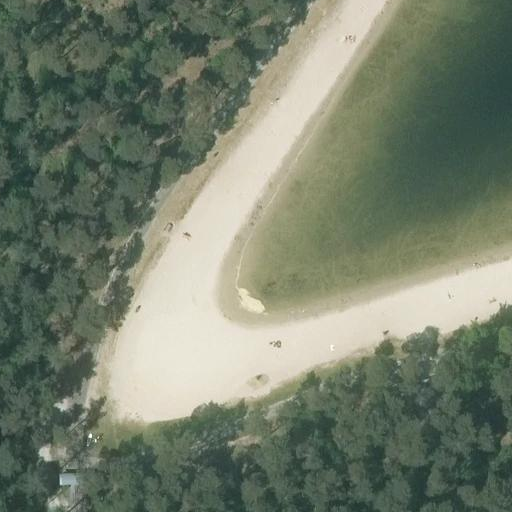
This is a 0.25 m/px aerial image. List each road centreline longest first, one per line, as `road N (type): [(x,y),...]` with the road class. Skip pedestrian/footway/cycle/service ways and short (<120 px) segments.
road 1 (track): [(115,274),(48,267),(33,0)]
road 2 (track): [(77,395),(56,339),(48,267),(0,258)]
